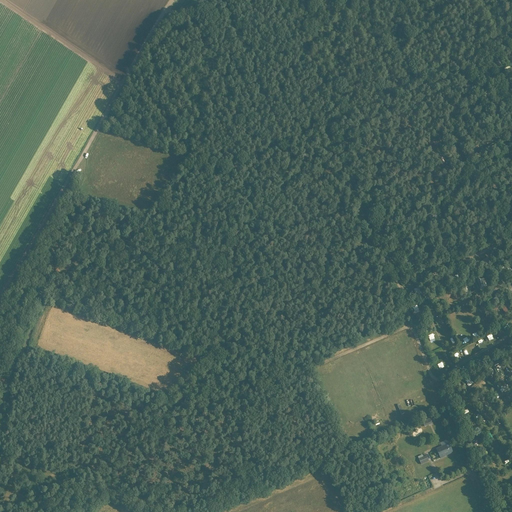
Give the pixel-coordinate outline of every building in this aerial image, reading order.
[(429,216),(431,221),(428,222),(429,226),(439,223),(436,214),(429,216)] [(398,250),(405,247),(401,235),(394,238),(398,250)] [(410,281),(405,270),(398,272),(403,284),(410,281)] [(484,278),(477,281),(480,289),(487,286),(484,278)] [(414,290),(418,300),(425,298),(421,287),(414,290)] [(427,301),(422,303),(425,312),(430,310),(427,301)] [(465,403),(468,398),(456,392),(453,397),(465,403)] [(430,418),(422,421),(424,427),(432,424),(430,418)] [(449,444),(436,449),(441,458),(453,453),(449,444)] [(418,457),(421,464),(428,461),(426,455),(422,456),(422,455),(418,457)]
